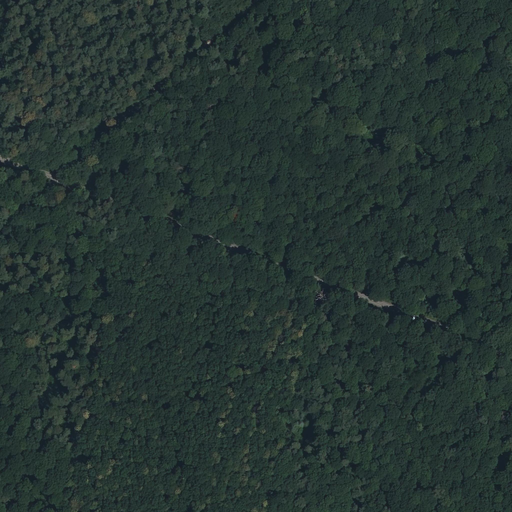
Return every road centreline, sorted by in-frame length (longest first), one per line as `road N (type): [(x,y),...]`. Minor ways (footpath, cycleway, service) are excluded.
road 1 (tertiary): [(511,357),(0,161)]
road 2 (track): [(209,511),(51,183)]
road 3 (track): [(261,0),(51,183)]
